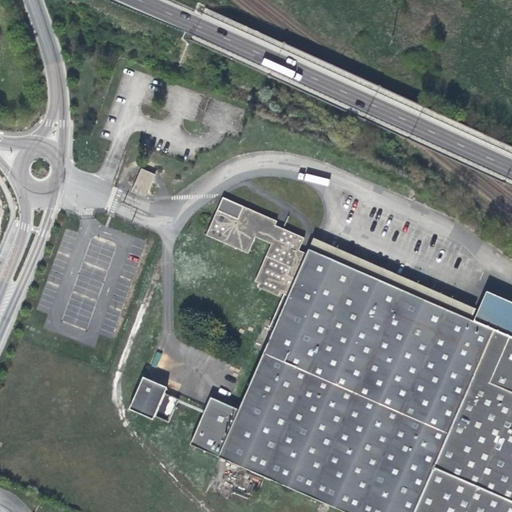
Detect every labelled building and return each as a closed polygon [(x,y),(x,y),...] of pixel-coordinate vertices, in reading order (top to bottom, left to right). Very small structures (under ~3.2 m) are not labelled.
[(141,171),(138,179),(141,180),(137,189),(143,191),(147,182),(150,184),(154,176),(141,171)] [(144,198),(150,184),(147,182),(143,191),(137,189),(141,180),(138,179),(132,192),(144,198)] [(511,511),(511,338),(475,322),(472,321),(310,251),(308,255),(299,251),(305,239),(275,226),(277,222),(223,198),(220,206),(207,237),(250,254),(257,239),(273,246),(257,284),(260,285),(258,289),(280,298),(281,295),(289,298),(240,412),(211,400),(190,447),(339,511),(511,511)] [(315,240),(310,251),(472,321),(476,311),(315,240)] [(511,303),(488,293),(475,322),(511,338),(511,303)] [(165,395),(167,389),(143,379),(129,411),(153,422),(155,419),(169,425),(179,401),(165,395)]
